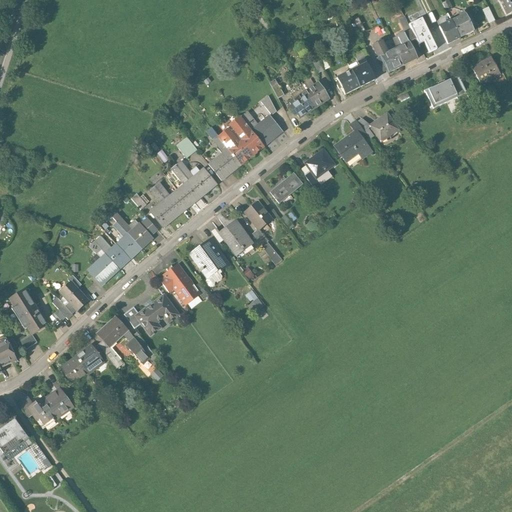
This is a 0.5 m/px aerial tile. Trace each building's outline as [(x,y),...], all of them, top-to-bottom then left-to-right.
[(456,13),(463,29),(476,23),(469,7),(456,13)] [(486,9),(490,23),(496,21),(491,8),(486,9)] [(463,29),(456,13),(442,19),(450,35),(463,29)] [(436,50),(421,20),(408,26),(418,46),(424,43),(429,54),(436,50)] [(402,67),(393,50),(386,53),(382,43),(373,48),(378,58),(376,59),(381,69),(385,67),(388,73),(402,67)] [(393,50),(402,67),(416,59),(408,43),(393,50)] [(495,49),(472,59),(479,77),(502,67),(495,49)] [(354,65),(362,82),(378,74),(370,57),(354,65)] [(362,82),(354,65),(338,72),(346,90),(362,82)] [(455,66),(424,81),(434,101),(464,86),(455,66)] [(305,83),(315,102),(334,91),(323,73),(305,83)] [(315,102),(305,83),(287,94),(297,112),(315,102)] [(390,105),(371,116),(383,135),(401,123),(390,105)] [(232,123),(253,151),(266,141),(253,124),(241,109),(229,119),(232,123)] [(253,124),(266,141),(283,127),(270,110),(253,124)] [(353,126),(335,139),(346,154),(360,143),(365,150),(376,142),(357,116),(350,121),(353,126)] [(253,151),(232,123),(220,132),(228,142),(242,160),(253,151)] [(189,159),(200,150),(189,137),(179,146),(189,159)] [(326,141),(307,155),(318,172),(338,158),(326,141)] [(228,142),(210,156),(224,174),(242,160),(228,142)] [(205,160),(191,171),(205,189),(219,179),(205,160)] [(270,181),(281,195),(306,177),(295,163),(270,181)] [(191,171),(177,181),(192,200),(205,189),(191,171)] [(177,181),(164,192),(178,210),(192,200),(177,181)] [(164,221),(178,210),(164,192),(150,202),(164,221)] [(261,193),(246,204),(260,223),(275,212),(261,193)] [(282,218),(288,227),(298,221),(292,212),(282,218)] [(238,213),(220,225),(235,248),(253,235),(238,213)] [(132,226),(145,241),(159,229),(146,214),(132,226)] [(118,238),(130,254),(145,241),(132,226),(118,238)] [(213,230),(190,246),(209,272),(231,256),(213,230)] [(103,250),(116,266),(130,254),(118,238),(103,250)] [(275,265),(282,261),(271,242),(265,245),(275,265)] [(116,266),(103,250),(89,262),(102,278),(116,266)] [(166,269),(160,273),(170,288),(175,284),(185,299),(203,287),(181,256),(164,267),(166,269)] [(61,285),(78,305),(92,293),(75,273),(61,285)] [(29,283),(11,293),(31,328),(49,318),(29,283)] [(163,286),(134,306),(150,329),(179,309),(163,286)] [(254,290),(247,295),(253,303),(250,305),(256,313),(266,306),(254,290)] [(118,306),(96,322),(110,341),(132,325),(118,306)] [(137,329),(128,336),(144,356),(153,349),(137,329)] [(0,337),(0,356),(2,360),(18,352),(8,333),(0,337)] [(20,342),(25,350),(39,342),(34,334),(20,342)] [(95,335),(79,348),(92,365),(109,353),(95,335)] [(76,378),(92,365),(79,348),(62,361),(76,378)] [(45,390),(59,409),(74,399),(61,379),(45,390)] [(59,409),(45,390),(30,400),(43,420),(59,409)] [(12,421),(1,429),(17,451),(29,442),(12,421)] [(0,451),(6,460),(17,451),(1,429),(0,429),(0,451)]
